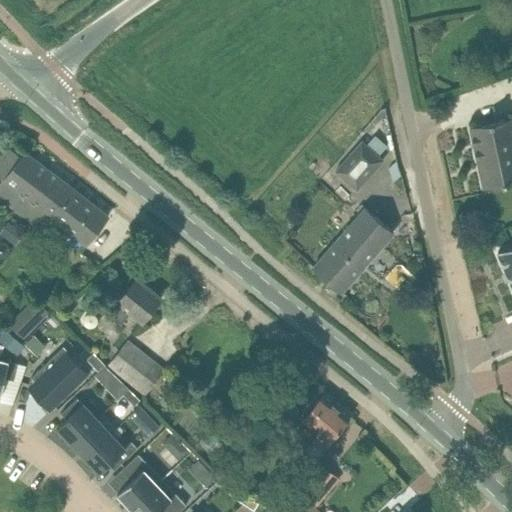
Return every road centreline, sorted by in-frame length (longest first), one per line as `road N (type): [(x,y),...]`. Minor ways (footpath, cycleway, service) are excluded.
road 1 (secondary): [(431,427),(129,181),(17,76)]
road 2 (unclassified): [(431,427),(465,391),(387,0)]
road 3 (unclassified): [(17,76),(150,0)]
